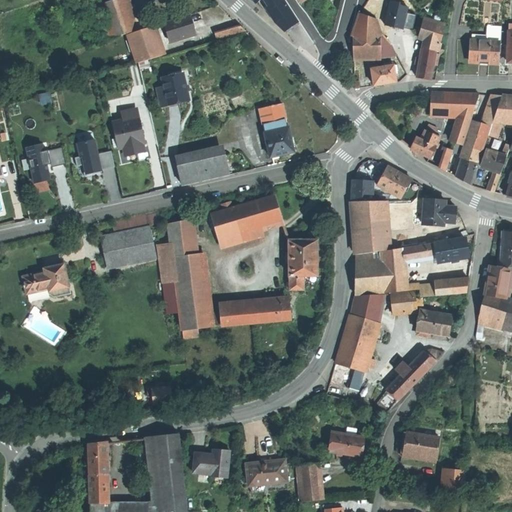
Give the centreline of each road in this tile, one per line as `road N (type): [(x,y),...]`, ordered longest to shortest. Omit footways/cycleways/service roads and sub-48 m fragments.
road 1 (tertiary): [(342,160),(342,293),(329,347),(296,391),(235,415),(51,438),(20,454)]
road 2 (residential): [(342,160),(0,236)]
road 3 (residential): [(483,205),(469,329),(401,408),(376,511)]
road 4 (track): [(469,329),(478,363),(469,511)]
road 5 (residential): [(511,84),(408,84),(371,95),(354,110)]
road 6 (secondary): [(483,205),(402,160),(372,129)]
